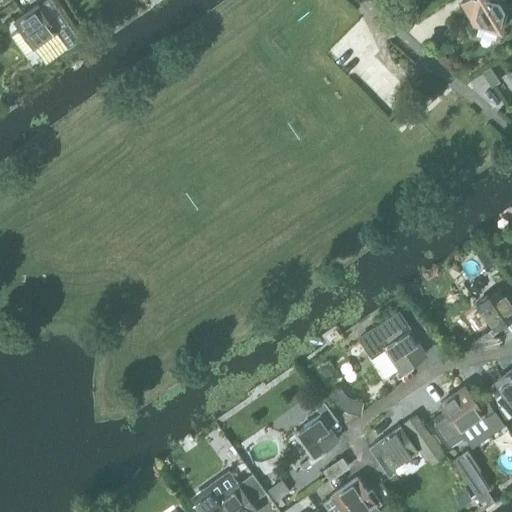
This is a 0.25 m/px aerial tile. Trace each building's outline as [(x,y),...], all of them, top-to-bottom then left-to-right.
[(462,0),(460,2),(469,19),(472,25),(500,31),(507,4),(505,0),(462,0)] [(16,17),(15,17),(25,32),(30,39),(36,46),(57,31),(52,24),(41,8),(37,3),(16,17)] [(68,23),(57,31),(68,47),(79,39),(68,23)] [(384,84),(390,77),(391,77),(373,60),(366,66),(384,84)] [(492,86),(500,81),(491,66),(483,72),(492,86)] [(511,297),(501,282),(474,302),(492,327),(489,329),(492,335),(505,326),(503,323),(511,316),(511,297)] [(370,357),(384,347),(399,370),(396,373),(398,377),(412,368),(410,364),(426,353),(409,327),(410,326),(399,310),(357,337),(370,357)] [(507,417),(511,412),(511,368),(496,380),(490,384),(497,404),(507,417)] [(446,415),(433,424),(448,445),(462,435),(458,430),(483,413),(485,415),(492,410),(483,396),(479,398),(469,384),(466,386),(464,383),(437,402),(446,415)] [(312,457),(339,439),(320,412),(294,431),(312,457)] [(415,415),(403,423),(419,445),(430,437),(428,434),(415,415)] [(394,467),(418,450),(400,423),(374,442),(369,445),(380,462),(382,460),(392,475),(397,472),(394,467)] [(479,469),(465,478),(476,496),(490,487),(479,469)] [(332,496),(322,503),(328,511),(361,511),(375,503),(377,506),(381,504),(370,487),(367,489),(360,479),(357,474),(333,491),(330,493),(332,496)] [(275,500),(289,490),(281,479),(267,489),(275,500)] [(201,511),(258,511),(259,511),(238,481),(213,498),(209,491),(195,501),(201,511)] [(458,504),(471,498),(467,490),(454,495),(458,504)]
